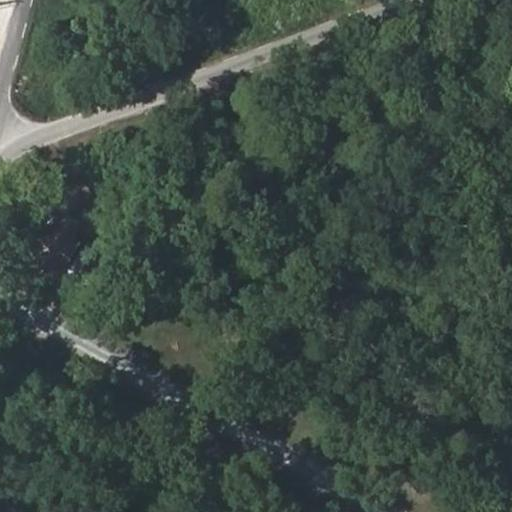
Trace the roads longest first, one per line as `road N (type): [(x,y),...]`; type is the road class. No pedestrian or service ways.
road 1 (residential): [(0,146),(409,0)]
road 2 (residential): [(30,0),(0,121)]
